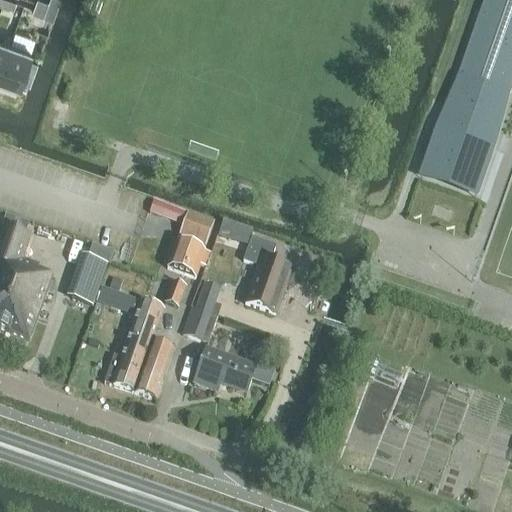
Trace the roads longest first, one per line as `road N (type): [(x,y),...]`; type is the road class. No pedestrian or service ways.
road 1 (primary): [(218,511),(0,436)]
road 2 (primary): [(0,452),(163,511)]
road 3 (residential): [(160,436),(0,383)]
